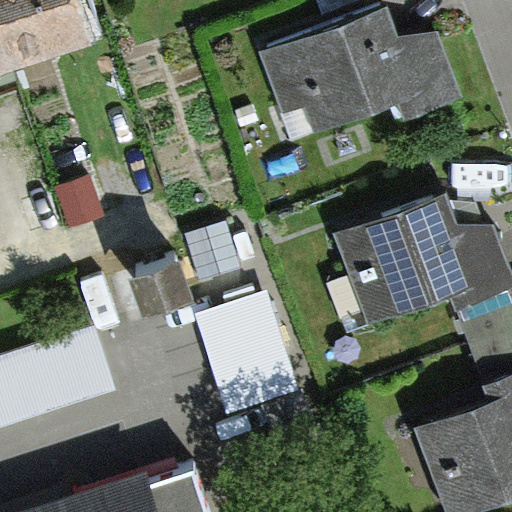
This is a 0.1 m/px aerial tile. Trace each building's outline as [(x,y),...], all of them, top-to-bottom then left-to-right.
[(76,0),(0,0),(0,73),(90,46),(76,0)] [(382,14),(269,53),(284,97),(311,88),(321,115),(397,89),(404,109),(455,91),(435,36),(391,42),(382,14)] [(84,178),(54,187),(63,219),(94,210),(84,178)] [(446,198),(348,233),(375,306),(452,279),(482,362),(511,351),(511,290),(511,291),(488,226),(460,236),(446,198)] [(144,296),(186,284),(177,255),(135,268),(144,296)] [(264,293),(202,311),(229,399),(290,380),(264,293)] [(0,400),(2,408),(105,377),(92,334),(0,361),(0,400)] [(496,401),(428,423),(452,495),(511,475),(511,372),(489,380),(496,401)] [(206,511),(191,462),(23,511),(206,511)]
